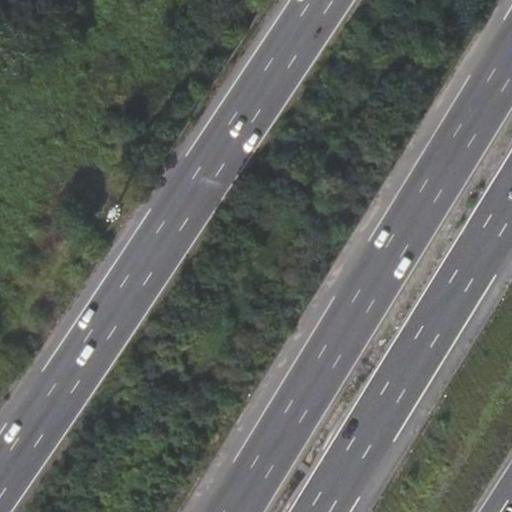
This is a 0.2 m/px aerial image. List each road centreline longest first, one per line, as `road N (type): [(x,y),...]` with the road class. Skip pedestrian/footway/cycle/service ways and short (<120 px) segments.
road 1 (motorway): [(321,0),(0,476)]
road 2 (motorway): [(511,57),(232,511)]
road 3 (track): [(222,0),(0,330)]
road 4 (motorway): [(321,511),(511,201)]
